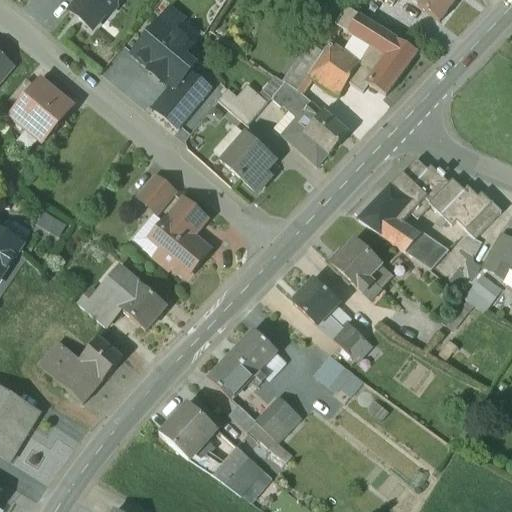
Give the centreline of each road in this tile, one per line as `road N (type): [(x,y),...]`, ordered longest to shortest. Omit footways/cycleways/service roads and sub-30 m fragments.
road 1 (residential): [(279,251),(0,22)]
road 2 (secondary): [(279,251),(92,459),(57,511)]
road 3 (secondary): [(400,123),(279,251)]
road 4 (secondary): [(511,6),(400,123)]
road 5 (residential): [(511,175),(400,123)]
